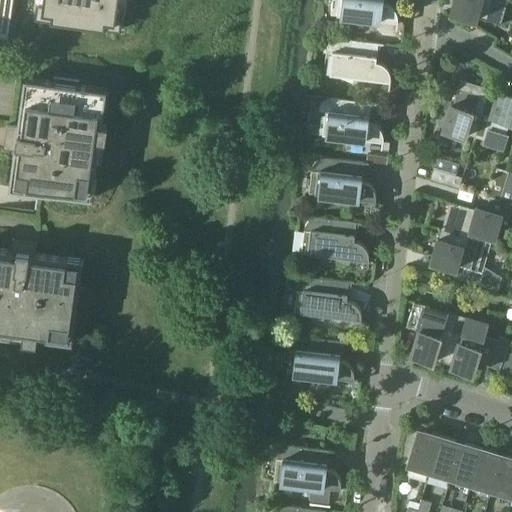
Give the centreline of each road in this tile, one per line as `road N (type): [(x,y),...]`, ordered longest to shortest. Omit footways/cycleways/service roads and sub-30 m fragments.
road 1 (residential): [(384,378),(428,21)]
road 2 (residential): [(367,511),(384,378)]
road 3 (residential): [(511,417),(384,378)]
